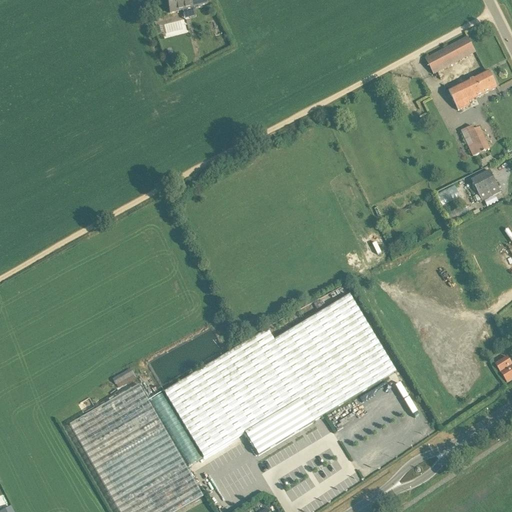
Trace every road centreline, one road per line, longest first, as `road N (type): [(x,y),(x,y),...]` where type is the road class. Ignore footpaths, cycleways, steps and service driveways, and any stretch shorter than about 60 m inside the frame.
road 1 (secondary): [(370,500),(424,479),(473,432)]
road 2 (secondary): [(473,432),(418,459),(370,500)]
